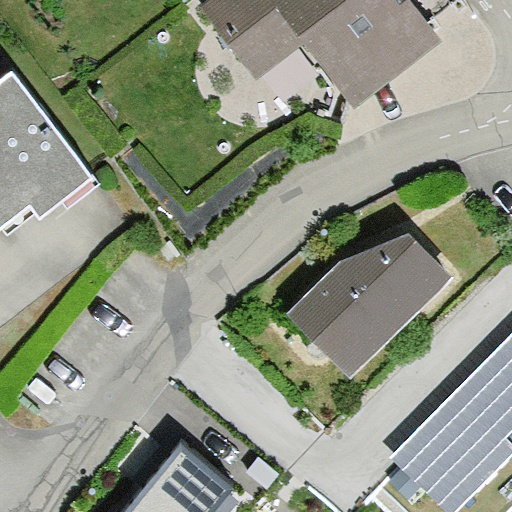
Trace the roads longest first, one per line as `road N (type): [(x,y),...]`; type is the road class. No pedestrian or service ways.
road 1 (residential): [(511,129),(370,178),(191,300),(149,335),(29,511)]
road 2 (unknown): [(0,289),(112,229)]
